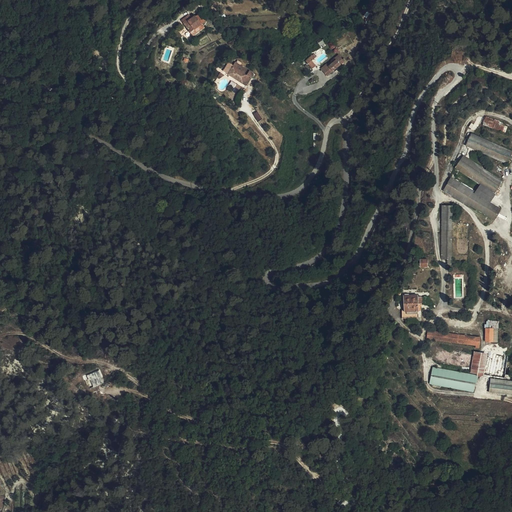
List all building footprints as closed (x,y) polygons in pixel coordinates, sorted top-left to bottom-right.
[(193,15),(199,23),(202,20),(197,13),(193,15)] [(187,32),(199,24),(199,23),(193,15),(193,14),(188,18),(185,20),(183,18),(179,21),(187,32)] [(189,34),(201,26),(199,24),(187,32),(189,34)] [(321,60),(312,67),(316,73),(329,63),(331,65),(335,62),(327,52),(319,58),(321,60)] [(309,64),(312,67),(321,60),(319,58),(316,60),(316,59),(309,64)] [(236,84),(244,76),(236,68),(238,65),(235,61),(225,71),(236,84)] [(246,79),(244,76),(236,84),(239,86),(246,79)] [(486,115),(483,124),(506,132),(508,126),(503,125),(504,122),(486,115)] [(511,164),(511,161),(511,150),(479,131),(473,141),(492,153),(495,154),(511,164)] [(499,188),(502,184),(504,183),(473,156),(466,164),(495,189),(493,192),(498,196),(502,191),(499,188)] [(451,187),(454,189),(462,180),(459,177),(451,187)] [(462,180),(454,189),(493,218),(495,215),(497,212),(500,209),(477,191),(480,188),(474,184),(472,187),(462,180)] [(450,202),(440,199),(439,226),(449,226),(450,202)] [(449,226),(439,226),(438,253),(440,253),(449,250),(449,226)] [(415,293),(399,295),(400,302),(399,302),(399,306),(397,306),(398,316),(413,314),(413,310),(416,310),(415,293)] [(486,327),(494,327),(494,341),(498,341),(498,320),(486,320),(486,327)] [(420,335),(426,336),(428,334),(438,334),(438,330),(422,327),(420,335)] [(487,328),(479,327),(479,342),(487,342),(487,328)] [(428,334),(426,336),(468,344),(468,347),(472,347),(474,336),(438,330),(438,334),(428,334)] [(466,358),(463,374),(469,375),(476,377),(480,361),(466,358)] [(469,375),(463,374),(429,367),(426,381),(467,389),(469,375)] [(511,379),(491,378),(489,392),(511,394),(511,379)]
